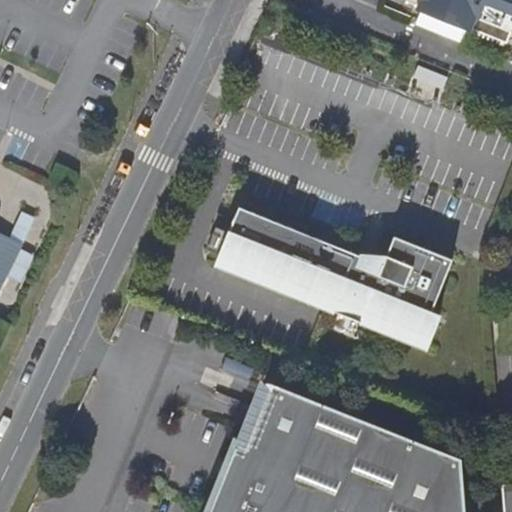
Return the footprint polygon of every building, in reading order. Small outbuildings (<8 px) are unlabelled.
[(511,0),(405,0),(420,6),(419,10),(421,11),(415,26),(461,44),(467,30),(467,29),(506,45),(510,34),(511,34),(511,0)] [(212,267),(425,346),(438,311),(430,308),(429,308),(448,258),(390,236),(379,263),(234,209),(225,234),(216,258),(212,267)] [(216,258),(225,234),(210,229),(202,253),(216,258)] [(464,511),(461,456),(270,384),(269,384),(268,384),(266,384),(265,384),(264,384),(268,390),(246,449),(236,446),(229,466),(234,468),(229,480),(224,478),(211,511),(464,511)] [(511,511),(511,480),(503,481),(504,511),(511,511)]
